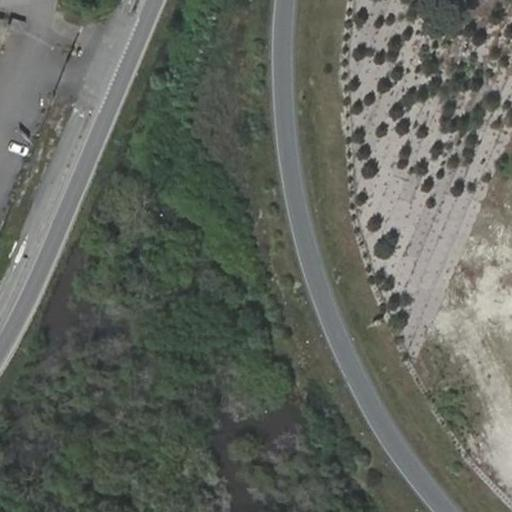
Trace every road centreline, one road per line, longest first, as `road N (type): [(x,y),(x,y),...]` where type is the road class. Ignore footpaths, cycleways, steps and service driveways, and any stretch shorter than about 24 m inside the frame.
road 1 (motorway): [(444,511),(374,416),(329,318),(300,226),(285,145),(284,0)]
road 2 (motorway): [(155,0),(0,348)]
